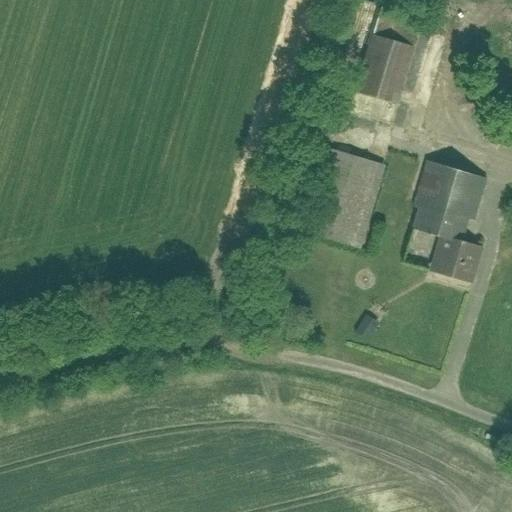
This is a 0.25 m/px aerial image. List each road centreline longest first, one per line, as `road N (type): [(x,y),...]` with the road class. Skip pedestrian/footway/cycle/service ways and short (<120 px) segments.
road 1 (track): [(307,0),(219,327)]
road 2 (unclassified): [(0,385),(158,335),(219,327),(299,355)]
